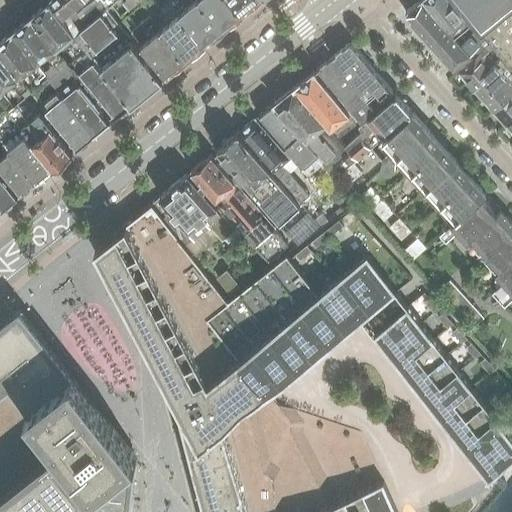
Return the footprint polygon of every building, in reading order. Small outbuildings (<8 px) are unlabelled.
[(64,0),(50,0),(47,3),(60,18),(73,33),(84,24),(64,0)] [(97,12),(86,0),(64,0),(84,24),(97,12)] [(86,0),(97,12),(108,3),(105,0),(86,0)] [(159,26),(186,58),(207,41),(179,9),(178,10),(169,0),(168,0),(160,7),(154,0),(146,0),(141,4),(150,15),(159,26)] [(171,0),(179,9),(207,41),(224,27),(225,26),(202,0),(171,0)] [(202,0),(225,26),(244,10),(235,0),(202,0)] [(235,0),(244,10),(256,0),(235,0)] [(421,0),(419,0),(405,12),(433,43),(438,50),(442,55),(443,54),(451,64),(453,66),(471,52),(470,52),(478,44),(484,39),(475,30),(460,44),(452,34),(421,0)] [(421,0),(452,34),(468,21),(451,0),(421,0)] [(511,0),(453,0),(481,32),(511,69),(511,0)] [(47,3),(29,17),(54,48),(73,33),(60,18),(47,3)] [(88,48),(95,56),(133,101),(162,77),(104,8),(74,32),(88,48)] [(140,42),(167,74),(186,58),(159,26),(150,15),(131,31),(140,42)] [(130,30),(135,26),(126,16),(122,20),(130,30)] [(67,64),(54,48),(29,17),(11,32),(36,63),(47,54),(54,63),(44,72),(49,78),(67,64)] [(44,73),(36,63),(11,32),(0,40),(0,52),(19,76),(28,69),(37,79),(44,73)] [(374,106),(384,97),(392,91),(353,45),(346,44),(333,55),(360,91),(374,106)] [(455,70),(469,86),(494,64),(486,54),(492,49),(487,44),(477,53),(475,52),(455,70)] [(130,103),(133,101),(95,56),(88,48),(67,65),(84,85),(86,84),(113,118),(131,104),(130,103)] [(0,52),(0,89),(1,91),(11,82),(20,93),(27,88),(19,76),(0,52)] [(349,101),(360,91),(333,55),(316,69),(314,70),(343,106),(349,101)] [(500,59),(494,64),(469,86),(481,99),(511,72),(500,59)] [(57,88),(56,89),(92,135),(110,121),(82,87),(84,85),(67,65),(49,79),(57,88)] [(294,86),(293,87),(324,123),(329,128),(349,112),(343,106),(314,70),(294,86)] [(481,99),(493,113),(511,95),(511,84),(509,81),(511,77),(511,72),(481,99)] [(314,132),(324,123),(293,87),(275,102),(307,138),(318,152),(325,159),(335,150),(324,138),(322,140),(314,132)] [(0,89),(0,105),(0,106),(8,100),(1,91),(0,89)] [(76,148),(92,135),(56,89),(38,103),(76,148)] [(349,112),(329,128),(336,136),(374,106),(360,91),(349,101),(343,106),(349,112)] [(395,93),(394,94),(387,100),(376,108),(365,118),(381,136),(384,134),(411,111),(395,93)] [(7,111),(53,167),(73,151),(27,95),(7,111)] [(511,95),(493,113),(505,126),(506,124),(511,119),(511,95)] [(318,152),(307,138),(275,102),(275,101),(274,102),(258,115),(285,146),(291,140),(309,160),(318,152)] [(9,148),(36,181),(37,181),(53,167),(7,111),(0,116),(0,135),(8,145),(9,144),(11,147),(9,148)] [(400,152),(409,161),(436,138),(411,111),(384,134),(394,144),(379,157),(380,164),(383,168),(389,167),(393,163),(394,157),(400,152)] [(275,158),(283,150),(255,118),(235,133),(286,188),(291,184),(295,180),(275,158)] [(325,159),(332,167),(349,151),(336,136),(329,128),(324,123),(314,132),(322,140),(324,138),(335,150),(325,159)] [(286,188),(235,133),(216,149),(280,221),(293,210),(307,225),(314,219),(296,200),(286,188)] [(359,133),(346,145),(358,159),(371,147),(362,136),(359,133)] [(421,175),(448,152),(436,138),(409,161),(421,175)] [(0,172),(18,195),(35,182),(36,181),(9,148),(0,155),(0,172)] [(349,151),(332,167),(340,174),(352,162),(352,163),(356,159),(349,151)] [(421,175),(434,189),(461,165),(448,152),(421,175)] [(200,182),(205,188),(215,198),(220,204),(219,205),(267,260),(268,261),(287,244),(273,227),(275,225),(236,180),(235,181),(212,154),(191,171),(200,182)] [(361,172),(352,163),(352,162),(340,174),(349,184),(361,172)] [(473,179),(461,165),(434,189),(446,202),(473,179)] [(0,207),(2,209),(18,195),(0,172),(0,207)] [(192,238),(207,226),(218,240),(232,230),(188,174),(181,179),(180,178),(171,184),(172,186),(159,196),(160,196),(152,202),(184,243),(192,237),(192,238)] [(446,202),(458,216),(481,196),(485,192),(473,179),(446,202)] [(372,207),(381,199),(369,186),(360,195),(372,207)] [(511,221),(500,208),(496,212),(488,203),(481,196),(458,216),(450,223),(441,232),(447,238),(456,230),(465,240),(470,236),(499,268),(494,271),(503,281),(494,289),(505,302),(511,295),(511,221)] [(392,211),(381,199),(372,207),(383,220),(392,211)] [(272,400),(267,393),(237,356),(254,343),(270,330),(286,317),(302,305),(318,292),(286,253),(228,299),(184,243),(152,202),(106,238),(177,403),(205,511),(314,511),(323,508),(327,507),(274,404),(272,400)] [(398,217),(389,226),(401,238),(410,230),(398,217)] [(343,226),(339,220),(327,229),(332,235),(343,226)] [(327,238),(323,232),(312,241),(316,247),(327,238)] [(413,258),(425,247),(417,237),(404,249),(413,258)] [(311,250),(307,245),(295,254),(300,259),(311,250)] [(396,291),(367,254),(351,266),(380,304),(396,291)] [(231,291),(241,284),(228,266),(218,274),(231,291)] [(363,316),(380,304),(351,266),(334,279),(363,316)] [(347,329),(363,316),(334,279),(318,292),(347,329)] [(484,317),(450,279),(439,289),(473,327),(484,317)] [(331,342),(347,329),(318,292),(302,305),(331,342)] [(439,307),(429,297),(424,301),(434,312),(439,307)] [(315,355),(331,342),(302,305),(286,317),(315,355)] [(373,332),(386,348),(420,321),(407,305),(373,332)] [(0,511),(130,511),(136,465),(13,310),(0,320),(0,511)] [(452,322),(443,312),(438,316),(447,327),(452,322)] [(299,367),(315,355),(286,317),(270,330),(299,367)] [(386,348),(399,364),(433,338),(420,321),(386,348)] [(467,337),(457,327),(452,332),(461,342),(467,337)] [(283,380),(299,367),(270,330),(254,343),(283,380)] [(399,364),(412,380),(446,354),(433,338),(399,364)] [(480,352),(471,342),(466,346),(475,357),(480,352)] [(267,393),(283,380),(254,343),(237,356),(267,393)] [(412,380),(424,397),(458,370),(446,354),(412,380)] [(494,367),(484,357),(479,362),(489,372),(494,367)] [(424,397),(437,413),(471,386),(458,370),(424,397)] [(508,383),(498,372),(493,377),(503,387),(508,383)] [(437,413),(450,429),(484,402),(471,386),(437,413)] [(450,429),(463,445),(497,419),(484,402),(450,429)] [(463,445),(476,461),(509,435),(497,419),(463,445)] [(511,459),(511,437),(509,435),(476,461),(488,478),(492,475),(511,459)] [(363,490),(372,511),(396,511),(383,481),(365,489),(363,490)] [(348,511),(372,511),(363,490),(343,499),(348,511)] [(324,511),(348,511),(343,499),(327,507),(323,508),(324,511)]
